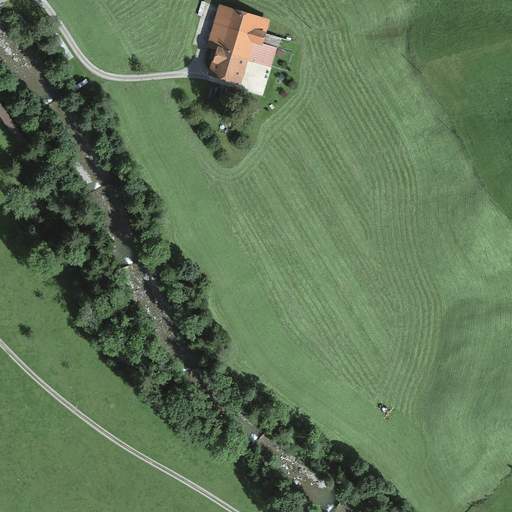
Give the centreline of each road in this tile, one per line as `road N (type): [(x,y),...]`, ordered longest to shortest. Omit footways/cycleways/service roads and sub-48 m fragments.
road 1 (track): [(234,511),(77,412),(0,343)]
road 2 (track): [(39,0),(93,74),(119,81),(198,72)]
